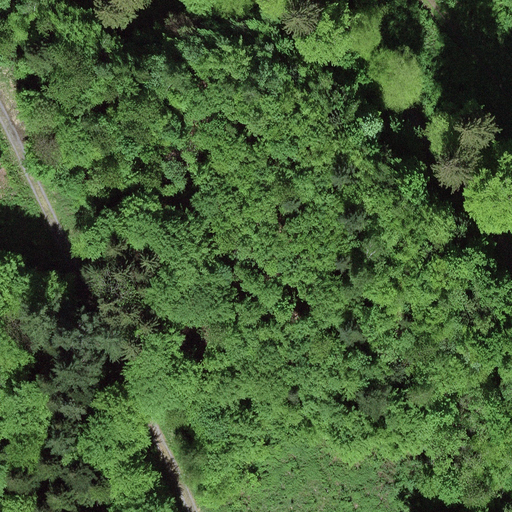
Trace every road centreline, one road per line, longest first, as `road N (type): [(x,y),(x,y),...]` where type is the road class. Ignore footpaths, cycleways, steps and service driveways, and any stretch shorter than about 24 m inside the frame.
road 1 (track): [(0,94),(202,511)]
road 2 (track): [(316,0),(345,21),(511,255)]
